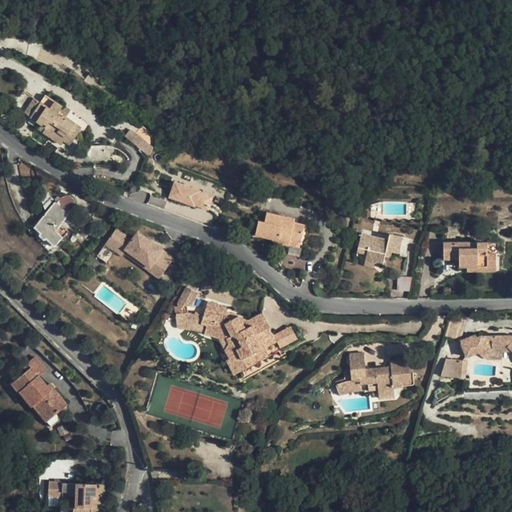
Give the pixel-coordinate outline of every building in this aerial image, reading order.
[(34,98),(23,90),(13,105),(24,112),(34,98)] [(54,101),(45,95),(40,102),(31,117),(40,123),(46,127),(43,132),(61,144),(64,140),(69,133),(75,138),(81,128),(75,124),(62,115),(61,117),(57,114),(62,107),(54,101)] [(24,112),(31,117),(40,102),(34,98),(24,112)] [(46,127),(40,123),(37,128),(43,132),(46,127)] [(125,136),(150,156),(154,147),(131,129),(125,136)] [(75,138),(69,133),(64,140),(70,145),(75,138)] [(195,205),(208,210),(213,197),(200,192),(201,190),(175,181),(169,197),(195,206),(195,205)] [(54,199),(47,194),(42,200),(44,208),(45,210),(54,199)] [(56,201),(34,227),(40,233),(40,234),(40,236),(44,240),(46,240),(46,239),(54,247),(63,237),(66,234),(59,227),(56,225),(68,210),(69,210),(71,210),(72,209),(74,207),(75,205),(76,202),(75,199),(73,197),(70,195),(68,195),(65,196),(63,197),(62,199),(58,196),(55,200),(56,201)] [(415,203),(406,203),(406,204),(406,215),(415,215),(415,208),(415,203)] [(59,227),(71,212),(69,210),(68,210),(56,225),(59,227)] [(258,221),(265,223),(267,213),(259,211),(257,221),(258,221)] [(295,219),(267,213),(265,223),(258,221),(255,234),(273,238),(278,240),(278,242),(289,245),(289,244),(290,238),(301,241),(305,225),(294,222),(295,219)] [(81,235),(82,234),(81,232),(81,230),(79,229),(77,229),(75,229),(74,230),(73,231),(72,233),(72,235),(73,236),(73,237),(74,237),(75,238),(76,238),(77,238),(79,238),(80,237),(81,235)] [(122,254),(148,273),(151,269),(160,276),(173,259),(164,252),(161,255),(135,236),(132,241),(117,229),(105,244),(120,256),(122,254)] [(388,240),(361,234),(358,247),(368,250),(367,255),(366,259),(375,261),(384,262),(385,256),(387,250),(392,252),(397,253),(401,236),(390,234),(388,240)] [(301,241),(290,238),(289,244),(300,247),(301,241)] [(488,242),(443,242),(443,255),(459,255),(459,259),(459,267),(467,267),(478,267),(488,266),(496,266),(496,253),(488,253),(488,242)] [(406,257),(398,256),(395,270),(403,272),(406,257)] [(375,261),(366,259),(364,265),(374,267),(375,261)] [(412,277),(398,276),(397,290),(410,291),(412,277)] [(265,318),(245,329),(238,316),(227,313),(228,308),(208,301),(203,316),(201,323),(207,325),(205,333),(219,338),(227,340),(228,343),(226,348),(225,349),(230,358),(227,360),(235,374),(269,356),(279,351),(274,342),(277,341),(277,340),(274,335),(265,318)] [(187,305),(175,306),(176,314),(188,313),(187,305)] [(188,313),(176,314),(177,326),(179,329),(192,330),(197,331),(205,333),(207,325),(201,323),(203,316),(197,314),(198,314),(198,313),(197,312),(196,312),(195,312),(195,313),(188,313)] [(263,313),(247,320),(238,316),(245,329),(265,318),(263,313)] [(467,317),(450,316),(444,336),(460,340),(467,317)] [(291,326),(274,335),(277,340),(277,341),(280,348),(298,339),(291,326)] [(492,336),(482,335),(477,337),(476,334),(461,340),(460,340),(460,341),(466,357),(476,353),(477,353),(502,352),(511,351),(511,335),(506,335),(492,340),(492,336)] [(226,348),(228,343),(227,340),(219,338),(225,349),(226,348)] [(410,360),(391,362),(391,368),(383,368),(384,374),(378,374),(378,372),(366,373),(360,374),(360,371),(366,371),(366,370),(364,353),(351,354),(350,355),(349,355),(349,356),(349,357),(351,380),(351,381),(360,380),(360,384),(368,383),(369,390),(378,389),(379,398),(394,397),(393,387),(403,386),(402,383),(411,382),(411,374),(410,360)] [(33,368),(16,381),(23,390),(21,392),(32,406),(33,405),(39,412),(45,407),(52,416),(66,404),(54,389),(51,391),(47,387),(38,376),(46,369),(36,358),(29,363),(33,368)] [(457,374),(457,360),(449,359),(448,376),(456,377),(457,374)] [(468,361),(457,360),(457,374),(467,374),(468,361)] [(511,373),(503,374),(504,383),(511,382),(511,373)] [(351,381),(351,380),(348,381),(338,384),(336,385),(339,396),(350,392),(362,391),(360,384),(360,380),(351,381)] [(16,381),(13,384),(20,393),(21,392),(23,390),(16,381)] [(46,421),(52,416),(45,407),(39,412),(46,421)] [(61,435),(68,432),(65,425),(58,428),(61,435)] [(62,497),(63,483),(50,482),(49,496),(62,497)] [(77,497),(77,483),(63,483),(62,497),(77,497)] [(74,507),(73,511),(103,511),(105,484),(77,483),(77,497),(76,507),(74,507)] [(62,497),(49,496),(49,506),(62,506),(62,497)]
